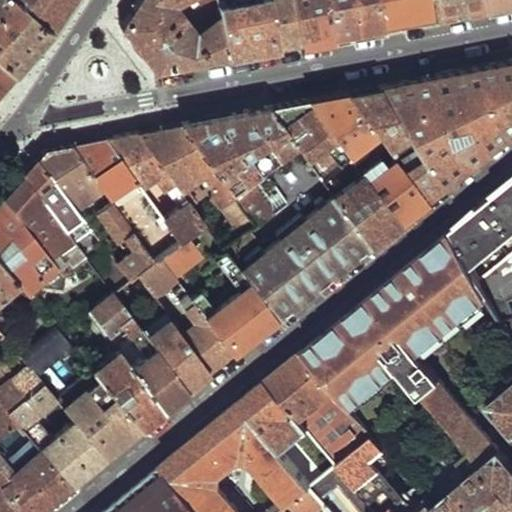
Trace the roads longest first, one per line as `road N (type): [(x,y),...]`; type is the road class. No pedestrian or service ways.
road 1 (residential): [(511,155),(75,511)]
road 2 (tertiary): [(31,108),(66,116),(511,28)]
road 3 (tertiary): [(31,108),(102,0)]
